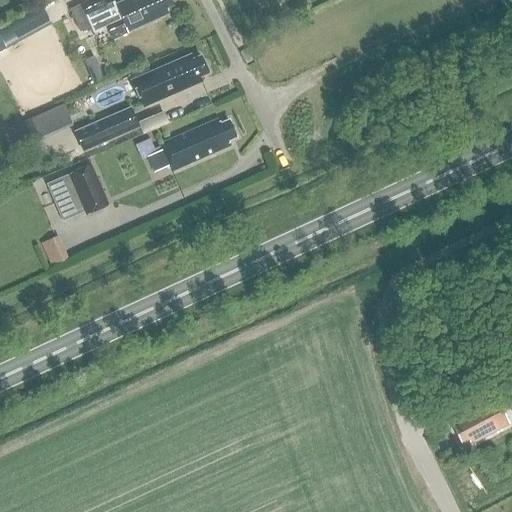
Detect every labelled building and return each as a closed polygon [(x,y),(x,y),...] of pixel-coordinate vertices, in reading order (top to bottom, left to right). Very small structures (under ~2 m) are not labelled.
[(103,0),(91,0),(69,10),(79,33),(79,35),(89,30),(89,31),(90,32),(104,26),(110,41),(168,16),(165,10),(171,7),(167,0),(126,0),(115,5),(114,3),(106,6),(103,0)] [(40,5),(0,27),(0,42),(4,50),(50,24),(40,5)] [(148,74),(150,78),(135,85),(144,103),(158,97),(160,99),(199,81),(197,78),(205,74),(197,57),(189,61),(187,56),(148,74)] [(97,69),(87,73),(93,86),(103,82),(97,69)] [(107,143),(140,128),(131,109),(99,123),(107,143)] [(38,114),(27,118),(35,138),(46,133),(38,114)] [(228,142),(236,139),(228,120),(227,121),(219,124),(219,123),(217,119),(216,120),(177,136),(159,144),(171,173),(230,148),(228,142)] [(45,134),(54,151),(74,140),(65,123),(45,134)] [(148,138),(133,145),(139,159),(154,153),(148,138)] [(67,176),(85,217),(109,207),(91,165),(67,176)] [(50,239),(37,244),(48,269),(61,264),(50,239)] [(511,390),(499,396),(508,414),(511,412),(511,390)] [(458,444),(465,442),(468,446),(505,428),(492,400),(453,418),(456,424),(450,427),(458,444)]
